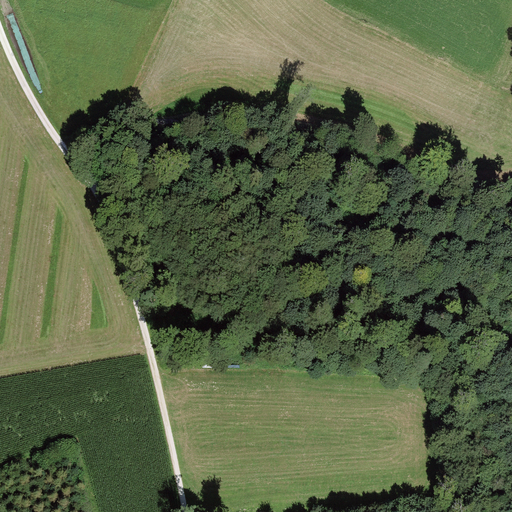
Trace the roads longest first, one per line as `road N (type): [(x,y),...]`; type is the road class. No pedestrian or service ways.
road 1 (track): [(0,27),(25,86),(100,201),(133,291),(184,511)]
road 2 (track): [(100,201),(127,186),(213,198),(511,262)]
